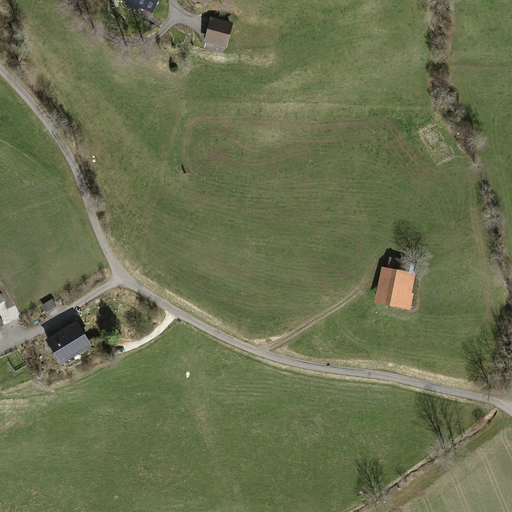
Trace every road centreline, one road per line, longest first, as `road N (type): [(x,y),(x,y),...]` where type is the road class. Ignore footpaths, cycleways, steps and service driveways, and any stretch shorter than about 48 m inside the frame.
road 1 (unclassified): [(511,413),(485,399),(257,354),(147,295),(102,242),(63,142),(0,61)]
road 2 (track): [(70,0),(107,35),(135,44),(172,23),(174,0)]
